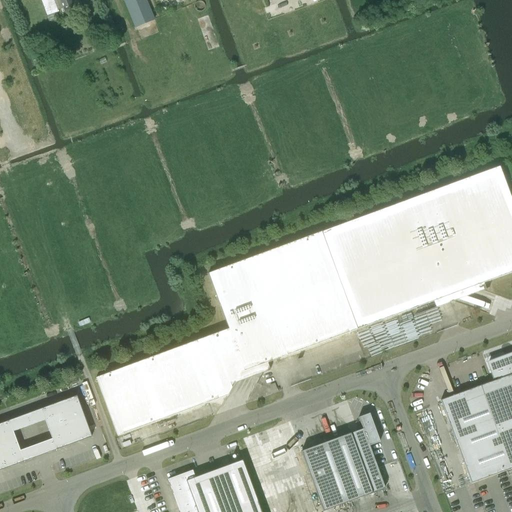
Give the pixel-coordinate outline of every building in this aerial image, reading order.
[(58,10),(54,0),(41,0),(47,16),(58,11),(58,10)] [(70,0),(54,0),(58,10),(62,8),(66,19),(76,16),(72,5),(70,0)] [(124,0),(131,16),(136,27),(154,19),(145,0),(124,0)] [(210,336),(96,378),(118,436),(141,427),(152,423),(227,396),(235,383),(241,373),(243,372),(245,368),(252,372),(255,368),(263,372),(264,373),(270,370),(267,363),(354,331),(356,330),(433,301),(448,296),(451,302),(456,300),(459,292),(464,294),(467,286),(470,288),(473,287),(483,283),(489,281),(511,272),(511,203),(499,167),(320,233),(208,274),(228,329),(210,336)] [(428,310),(426,305),(416,309),(418,314),(428,310)] [(511,355),(510,357),(499,360),(488,362),(494,378),(497,378),(498,379),(440,400),(471,483),(511,467),(511,355)] [(37,410),(33,412),(17,418),(12,419),(9,421),(0,424),(0,470),(24,462),(27,460),(32,459),(48,453),(52,451),(56,450),(91,437),(76,396),(41,409),(37,410)] [(350,433),(301,451),(323,511),(372,493),(385,488),(369,445),(380,442),(369,413),(358,417),(362,429),(350,434),(350,433)] [(192,470),(168,479),(180,511),(261,511),(242,460),(195,477),(192,470)]
